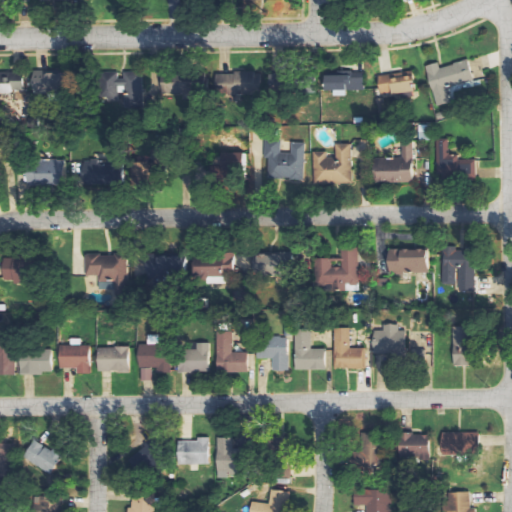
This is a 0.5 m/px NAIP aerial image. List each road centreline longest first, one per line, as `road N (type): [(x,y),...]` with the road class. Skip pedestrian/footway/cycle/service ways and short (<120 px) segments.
road 1 (residential): [(0,226),(37,219),(511,218)]
road 2 (residential): [(0,405),(511,396)]
road 3 (residential): [(0,36),(321,36),(440,22),(485,0)]
road 4 (residential): [(501,0),(511,422)]
